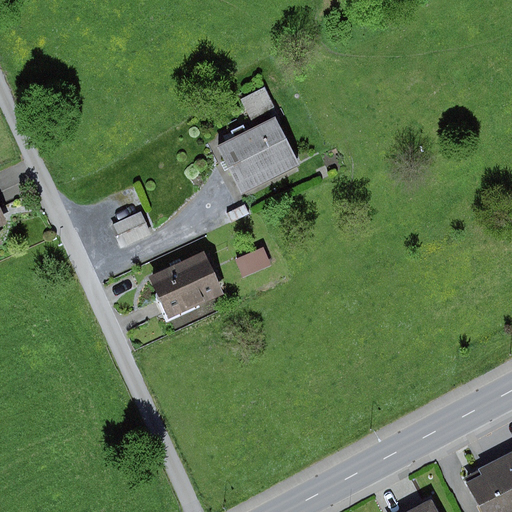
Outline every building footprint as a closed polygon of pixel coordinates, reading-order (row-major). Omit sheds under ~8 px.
[(271,122),(216,152),(241,196),(295,166),(271,122)] [(148,209),(122,222),(131,240),(157,227),(148,209)] [(261,250),(235,263),(243,279),(269,266),(261,250)] [(202,266),(152,290),(167,320),(216,297),(202,266)] [(487,478),(471,485),(484,511),(511,511),(511,450),(481,465),(487,478)]
